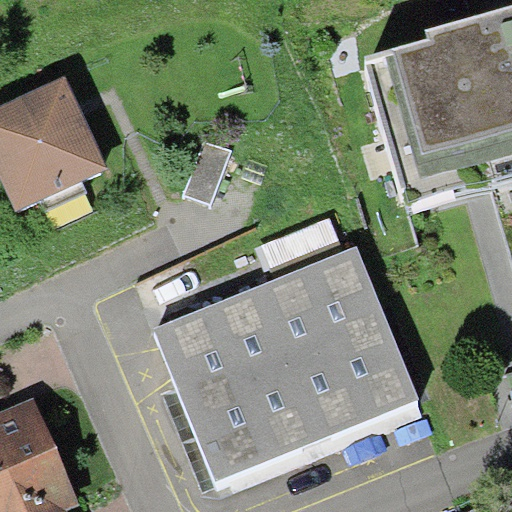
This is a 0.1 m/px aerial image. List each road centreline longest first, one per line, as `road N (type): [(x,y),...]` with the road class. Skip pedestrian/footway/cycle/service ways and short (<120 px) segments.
road 1 (residential): [(0,321),(65,291),(160,511)]
road 2 (residential): [(511,458),(368,511)]
